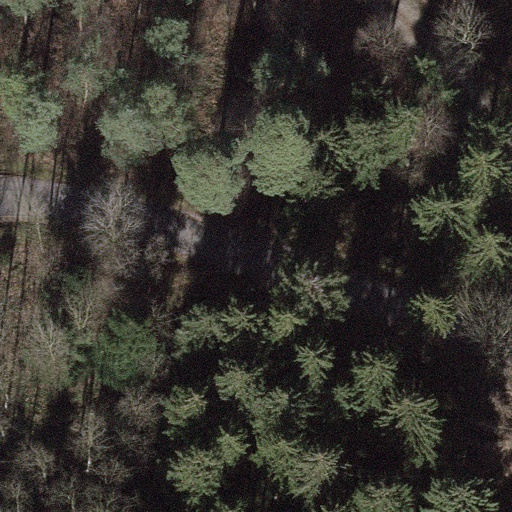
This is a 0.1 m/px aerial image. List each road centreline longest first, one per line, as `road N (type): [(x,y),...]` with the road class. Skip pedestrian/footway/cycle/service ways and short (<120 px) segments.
road 1 (unclassified): [(511,341),(110,213),(0,199)]
road 2 (track): [(511,171),(437,59),(385,0)]
